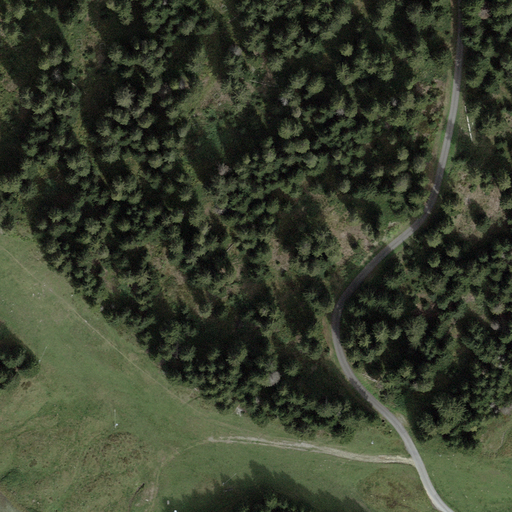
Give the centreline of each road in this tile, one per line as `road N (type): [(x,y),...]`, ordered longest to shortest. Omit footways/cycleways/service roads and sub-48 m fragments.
road 1 (track): [(447,511),(397,424),(353,381),(337,354),(333,324),(343,296),(421,218),(432,196),(457,78),(459,0)]
road 2 (track): [(145,511),(158,468),(197,441),(254,439),(364,459),(415,459)]
